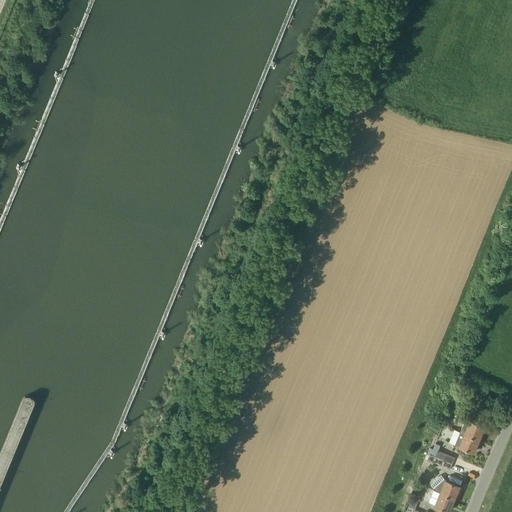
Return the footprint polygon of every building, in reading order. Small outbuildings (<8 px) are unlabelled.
[(465,408),(470,397),(460,393),(458,398),(460,399),(457,404),(465,408)] [(460,432),(479,439),(485,427),(466,419),(460,432)] [(474,452),(479,439),(460,432),(455,445),(474,452)] [(453,463),(455,458),(438,450),(436,456),(453,463)] [(450,469),(453,463),(436,456),(433,462),(450,469)] [(435,483),(429,475),(424,479),(430,487),(434,483),(435,483)] [(434,488),(436,490),(436,491),(440,493),(454,499),(460,486),(445,480),(444,478),(434,488)] [(449,511),(454,499),(440,493),(435,506),(449,511)]
